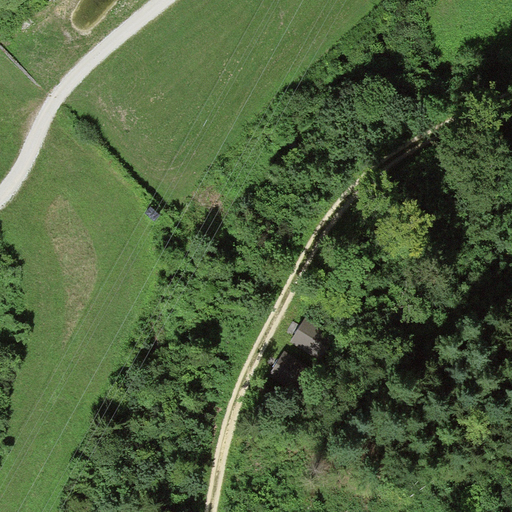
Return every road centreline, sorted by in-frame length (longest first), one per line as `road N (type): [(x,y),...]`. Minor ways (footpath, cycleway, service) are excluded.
road 1 (track): [(207,511),(227,418),(318,230),(363,174),(511,98)]
road 2 (track): [(164,0),(65,83),(0,197)]
